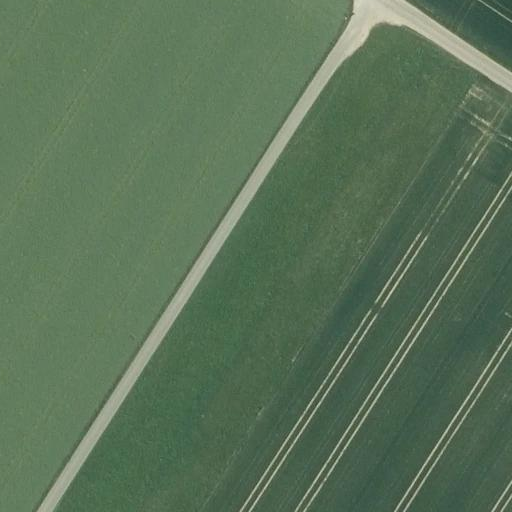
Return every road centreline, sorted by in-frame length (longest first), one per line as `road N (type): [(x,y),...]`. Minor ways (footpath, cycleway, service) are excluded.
road 1 (track): [(370,0),(43,511)]
road 2 (unclassified): [(383,0),(511,83)]
